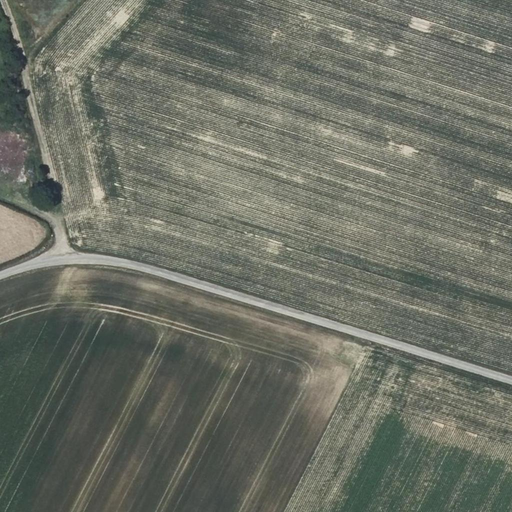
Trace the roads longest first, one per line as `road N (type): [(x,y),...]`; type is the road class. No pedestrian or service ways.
road 1 (unclassified): [(57,260),(155,270),(511,379)]
road 2 (track): [(0,3),(30,95),(55,224)]
